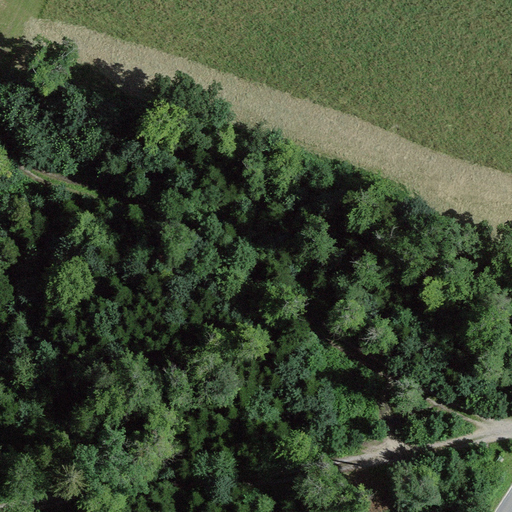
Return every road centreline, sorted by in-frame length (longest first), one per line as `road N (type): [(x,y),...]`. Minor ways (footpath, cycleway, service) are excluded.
road 1 (track): [(511,426),(11,135),(0,85)]
road 2 (track): [(511,429),(296,477),(125,485),(0,510)]
